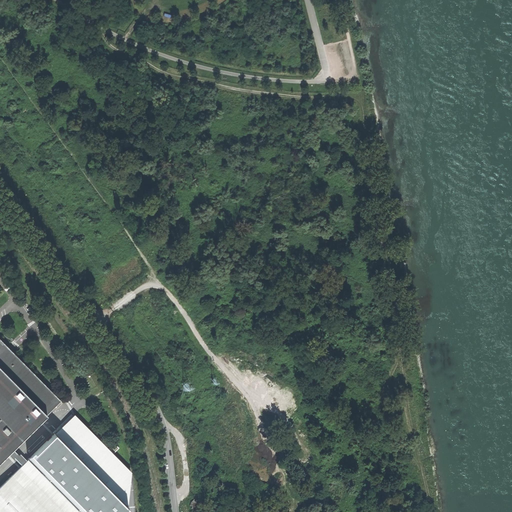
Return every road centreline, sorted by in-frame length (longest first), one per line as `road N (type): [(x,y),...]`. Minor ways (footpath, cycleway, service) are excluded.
road 1 (track): [(357,79),(428,511)]
road 2 (secondary): [(0,179),(158,408),(175,511)]
road 3 (track): [(0,57),(128,232),(154,281),(99,317)]
road 4 (track): [(192,326),(223,304),(251,305),(269,326),(294,337),(358,437),(389,459),(416,451)]
road 5 (track): [(102,28),(110,46),(166,73),(269,93),(358,94)]
road 6 (track): [(154,281),(242,395)]
road 7 (unknown): [(70,395),(136,470),(131,511)]
road 8 (track): [(0,252),(79,365)]
